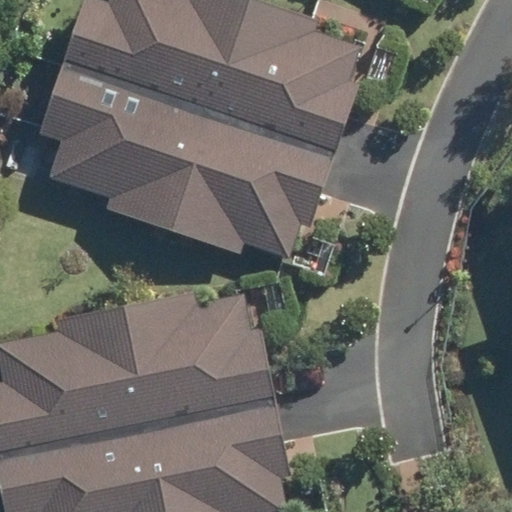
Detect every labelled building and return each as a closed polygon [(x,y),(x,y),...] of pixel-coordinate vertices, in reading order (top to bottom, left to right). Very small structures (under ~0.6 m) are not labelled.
[(373,41),(326,26),(330,15),(282,0),(119,0),(119,1),(114,0),(94,0),(75,63),(348,152),(371,81),(361,78),(373,41)] [(118,198),(115,205),(254,251),(256,242),(303,257),(314,221),(324,224),(348,152),(75,63),(51,132),(72,139),(58,176),(118,198)] [(511,188),(503,192),(511,219),(511,312),(511,313),(511,316),(511,188)] [(63,329),(5,342),(13,380),(0,382),(0,420),(7,455),(291,398),(275,325),(263,328),(256,289),(209,299),(207,288),(61,318),(63,329)] [(291,398),(8,455),(19,511),(301,511),(302,511),(295,476),(305,474),(291,398)]
